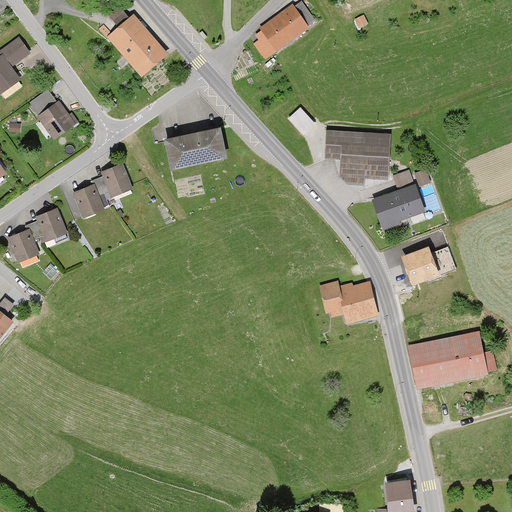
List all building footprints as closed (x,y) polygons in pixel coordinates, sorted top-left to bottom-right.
[(255,31),(271,55),(306,31),(290,8),(255,31)] [(104,39),(138,78),(165,54),(131,15),(104,39)] [(0,93),(18,80),(9,68),(29,54),(17,37),(0,49),(0,93)] [(37,117),(53,139),(73,125),(57,102),(37,117)] [(303,133),(316,121),(301,104),(287,116),(303,133)] [(216,129),(159,140),(165,170),(222,159),(216,129)] [(336,177),(385,180),(387,135),(324,132),(323,159),(337,160),(336,177)] [(98,173),(109,198),(129,190),(119,165),(98,173)] [(369,201),(379,228),(422,212),(406,170),(392,176),(397,190),(369,201)] [(70,194),(80,219),(100,211),(90,186),(70,194)] [(35,217),(45,242),(65,233),(55,209),(35,217)] [(6,238),(16,263),(37,255),(27,230),(6,238)] [(399,259),(410,285),(434,276),(423,249),(399,259)] [(344,326),(377,315),(366,281),(351,286),(350,283),(337,286),(336,281),(316,287),(324,315),(328,314),(330,319),(341,315),(344,326)] [(0,303),(10,309),(15,301),(0,292),(0,303)] [(0,313),(0,336),(11,322),(0,313)] [(477,332),(406,347),(416,391),(487,376),(477,332)] [(380,481),(385,511),(401,511),(412,510),(406,477),(380,481)]
